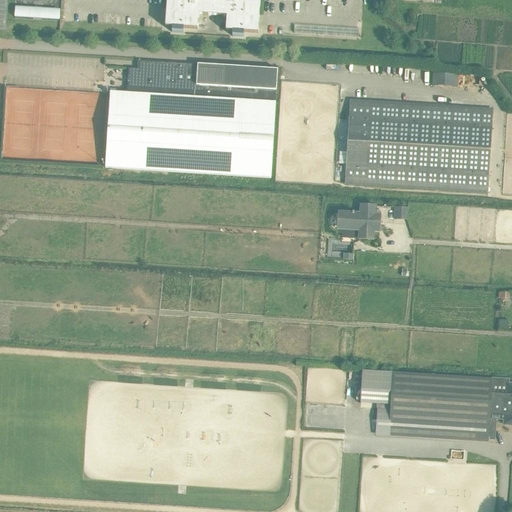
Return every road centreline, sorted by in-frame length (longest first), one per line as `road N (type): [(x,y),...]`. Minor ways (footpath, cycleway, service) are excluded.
road 1 (track): [(0,303),(494,334)]
road 2 (track): [(352,240),(0,215)]
road 3 (track): [(0,414),(345,436)]
